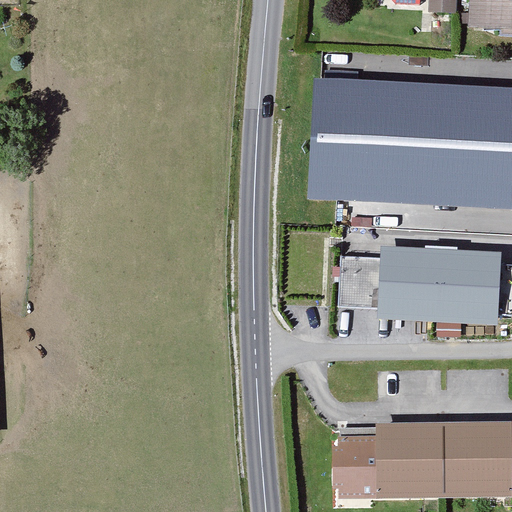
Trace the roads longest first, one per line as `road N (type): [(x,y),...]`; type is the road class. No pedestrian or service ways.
road 1 (tertiary): [(267,511),(254,259),(268,0)]
road 2 (unknown): [(312,354),(334,410),(511,415)]
road 3 (unknown): [(511,250),(365,242)]
